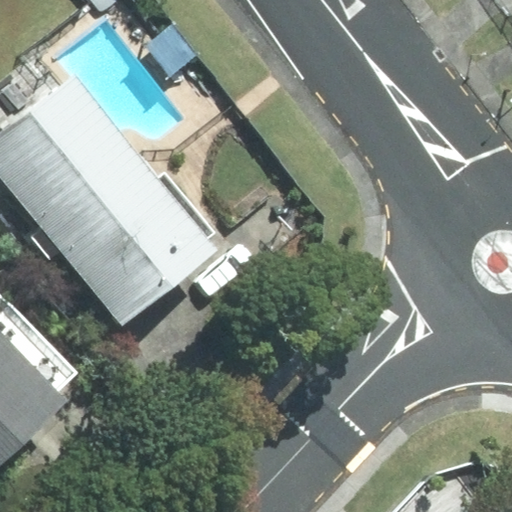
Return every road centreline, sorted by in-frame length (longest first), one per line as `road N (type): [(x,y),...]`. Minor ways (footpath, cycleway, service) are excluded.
road 1 (residential): [(511,256),(254,511)]
road 2 (residential): [(321,0),(511,241)]
